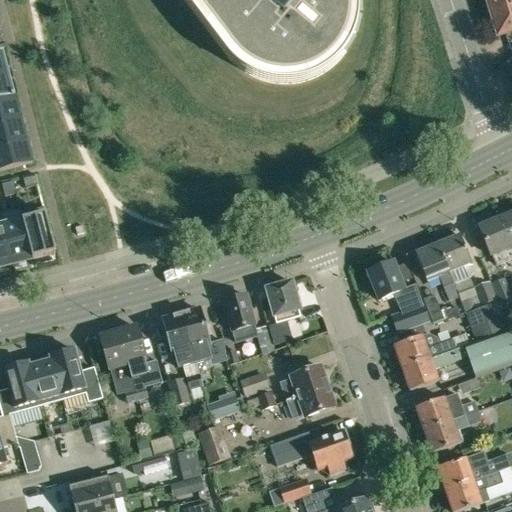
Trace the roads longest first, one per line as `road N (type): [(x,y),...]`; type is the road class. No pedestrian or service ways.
road 1 (tertiary): [(0,328),(312,236)]
road 2 (residential): [(410,511),(312,236)]
road 3 (tertiary): [(312,236),(502,153)]
road 4 (residential): [(450,0),(502,153)]
